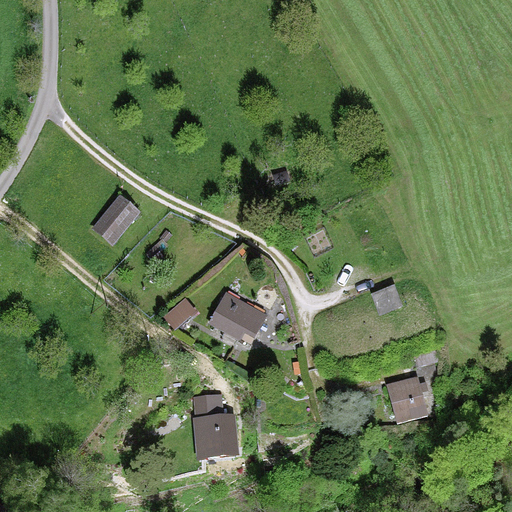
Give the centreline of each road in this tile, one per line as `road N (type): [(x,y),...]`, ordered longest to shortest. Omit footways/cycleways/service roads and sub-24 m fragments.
road 1 (residential): [(47,92),(74,133),(152,190),(253,239),(276,259),(296,291),(310,363)]
road 2 (track): [(0,209),(211,377)]
